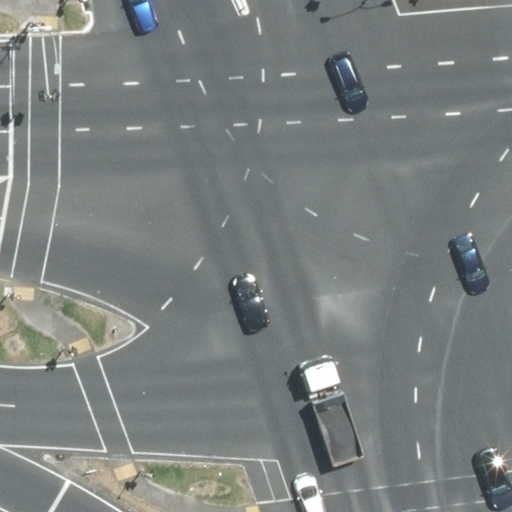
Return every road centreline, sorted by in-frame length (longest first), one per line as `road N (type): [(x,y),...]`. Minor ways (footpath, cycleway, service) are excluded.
road 1 (primary): [(297,390),(103,407),(0,405)]
road 2 (primary): [(375,118),(495,377)]
road 3 (primary): [(297,390),(216,126)]
road 4 (primary): [(0,131),(216,126)]
road 5 (primary): [(495,377),(297,390)]
road 6 (primary): [(216,126),(375,118)]
road 7 (primary): [(375,118),(511,105)]
road 8 (primary): [(216,126),(164,0)]
road 9 (primary): [(325,0),(375,118)]
road 10 (primary): [(336,511),(297,390)]
